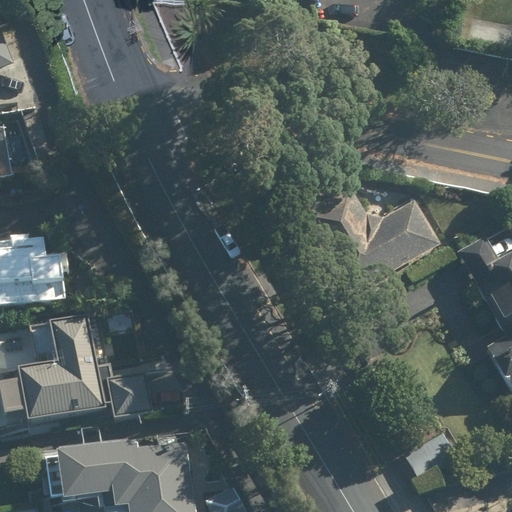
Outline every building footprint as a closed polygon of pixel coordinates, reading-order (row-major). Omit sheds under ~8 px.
[(0,119),(0,206),(5,205),(2,179),(18,177),(10,118),(0,119)] [(437,250),(407,201),(360,230),(340,197),(293,226),(343,307),(437,250)] [(0,286),(2,287),(6,309),(75,297),(68,257),(62,258),(58,234),(0,244),(0,286)] [(480,242),(453,257),(501,342),(476,355),(503,403),(511,398),(511,259),(495,269),(480,242)] [(60,320),(70,370),(6,382),(5,376),(0,377),(0,431),(25,427),(23,415),(38,412),(40,424),(113,411),(94,314),(60,320)] [(152,375),(116,380),(122,419),(158,414),(152,375)] [(88,498),(90,511),(201,511),(191,434),(68,450),(70,461),(54,463),(59,502),(88,498)] [(252,511),(239,489),(212,504),(216,511),(252,511)]
